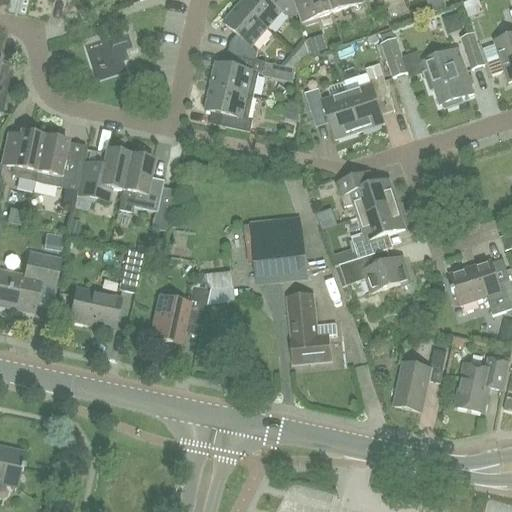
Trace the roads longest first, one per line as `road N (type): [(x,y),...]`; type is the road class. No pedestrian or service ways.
road 1 (residential): [(200,0),(180,99),(166,122),(149,124),(58,105),(41,85),(29,33),(0,21)]
road 2 (residential): [(203,415),(0,370)]
road 3 (residential): [(490,236),(456,247),(436,239),(416,155)]
road 4 (tertiary): [(365,449),(233,421)]
